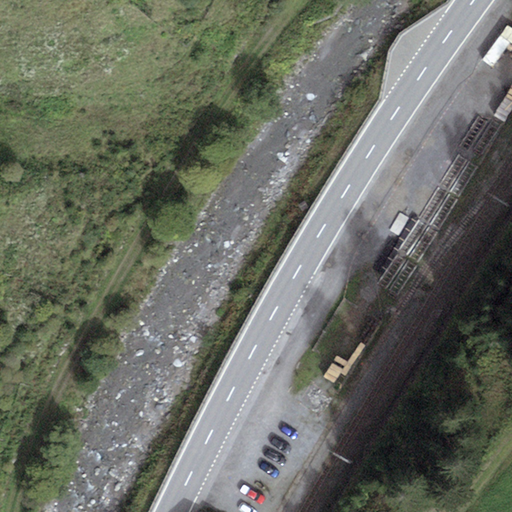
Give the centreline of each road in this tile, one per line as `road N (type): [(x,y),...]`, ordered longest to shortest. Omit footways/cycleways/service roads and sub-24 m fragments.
road 1 (secondary): [(476,0),(279,311),(180,511)]
road 2 (track): [(12,511),(25,462),(106,297),(189,153),(295,0)]
